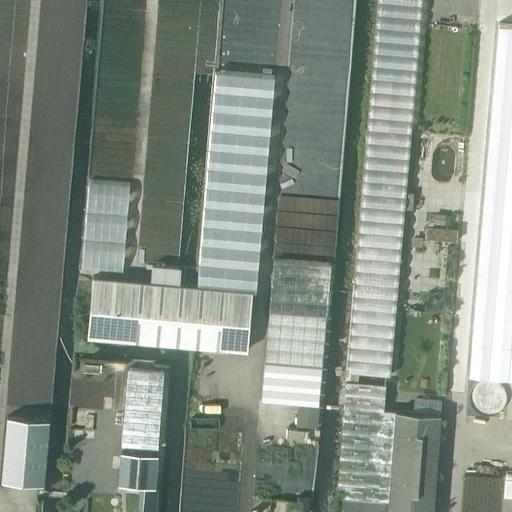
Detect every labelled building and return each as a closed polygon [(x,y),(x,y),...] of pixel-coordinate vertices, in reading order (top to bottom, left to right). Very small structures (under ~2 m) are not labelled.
[(376,0),(346,371),(390,374),(422,0),(376,0)] [(201,223),(196,285),(252,290),(255,290),(259,227),(272,76),(214,71),(201,223)] [(329,262),(271,258),(263,361),(321,365),(329,262)] [(92,276),(87,336),(247,350),(252,290),(196,285),(92,276)] [(511,346),(471,343),(468,375),(511,378),(511,346)] [(263,361),(260,400),(317,404),(321,365),(263,361)] [(128,370),(122,447),(158,449),(163,372),(128,370)] [(345,371),(345,380),(357,381),(357,372),(345,371)] [(347,511),(348,511),(353,511),(406,511),(413,511),(432,511),(440,413),(383,409),(385,384),(345,381),(334,511),(347,511)] [(7,416),(1,480),(43,484),(49,420),(7,416)] [(120,453),(118,485),(139,486),(154,488),(157,456),(120,453)] [(296,503),(296,508),(299,511),(307,511),(308,504),(308,497),(297,496),(296,503)]
